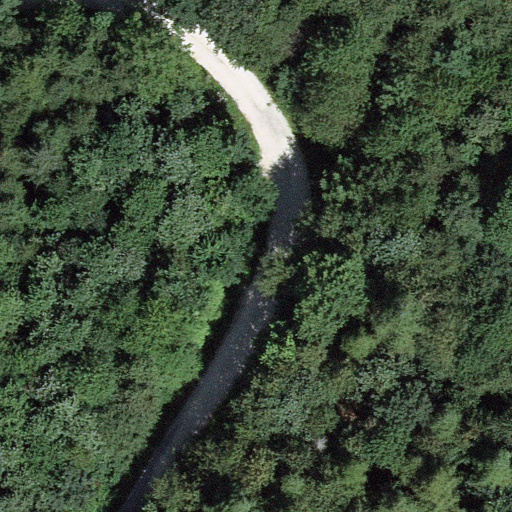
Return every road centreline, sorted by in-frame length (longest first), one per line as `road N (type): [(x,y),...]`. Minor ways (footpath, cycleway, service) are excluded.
road 1 (track): [(126,0),(202,39),(243,82),(269,120),(293,221),(241,339),(135,511)]
road 2 (track): [(293,221),(451,0)]
